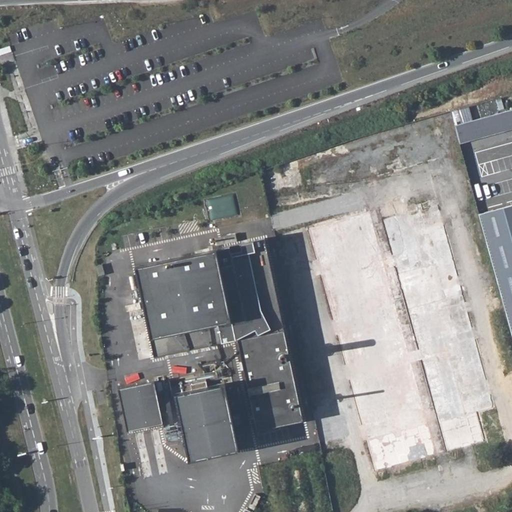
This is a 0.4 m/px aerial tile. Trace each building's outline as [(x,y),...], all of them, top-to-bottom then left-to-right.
[(511,110),(455,126),(460,144),(511,130),(511,110)] [(384,220),(447,451),(489,440),(481,413),(493,409),(437,208),(423,211),(421,204),(406,208),(407,213),(384,220)] [(511,207),(478,218),(511,337),(511,207)] [(308,229),(374,470),(433,454),(368,212),(308,229)] [(265,242),(135,272),(155,361),(237,342),(256,433),(302,423),(265,242)] [(128,435),(164,427),(154,385),(119,393),(128,435)] [(224,387),(174,398),(189,465),(239,454),(224,387)]
